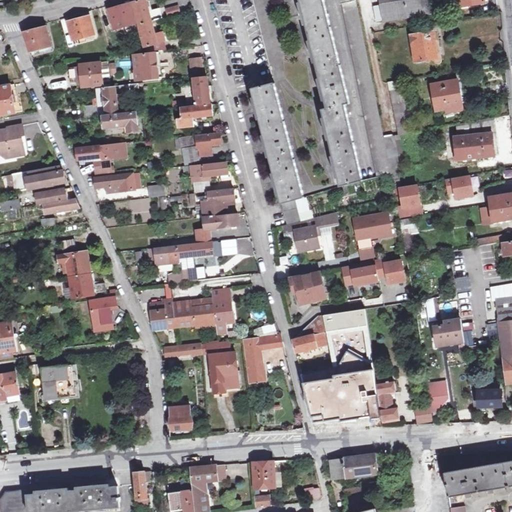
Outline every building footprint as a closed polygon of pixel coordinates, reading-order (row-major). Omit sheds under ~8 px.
[(144,48),(166,42),(163,32),(156,34),(145,0),(140,0),(141,2),(132,4),(144,48)] [(323,0),(300,0),(327,108),(322,110),(341,187),(364,181),(345,105),(350,104),(323,0)] [(378,177),(391,175),(384,136),(356,0),(338,0),(340,5),(342,5),(378,177)] [(434,5),(433,0),(380,0),(383,20),(435,12),(434,5)] [(379,4),(373,5),(375,22),(382,21),(379,4)] [(114,31),(134,25),(129,5),(108,11),(114,31)] [(180,13),(179,6),(165,9),(167,17),(180,13)] [(95,36),(89,18),(68,23),(73,42),(95,36)] [(21,35),(25,44),(28,43),(31,53),(52,47),(47,28),(21,35)] [(410,36),(415,61),(434,58),(435,61),(436,62),(438,63),(440,63),(442,60),(438,41),(435,42),(434,32),(410,36)] [(156,55),(133,58),(133,72),(136,73),(136,81),(159,78),(156,55)] [(204,73),(203,60),(192,61),(194,74),(204,73)] [(103,86),(101,71),(101,64),(80,66),(80,67),(82,86),(82,88),(103,86)] [(109,70),(101,71),(103,86),(103,87),(110,86),(109,75),(109,70)] [(194,78),(195,87),(185,88),(187,107),(211,104),(209,94),(213,93),(212,86),(209,87),(208,76),(194,78)] [(399,134),(400,134),(412,132),(403,86),(412,84),(410,78),(388,82),(399,134)] [(446,108),(461,106),(457,81),(430,85),(434,110),(446,108)] [(252,89),(281,203),(296,200),(305,197),(295,161),(275,83),(252,89)] [(127,86),(128,92),(130,91),(130,94),(138,93),(136,85),(127,86)] [(0,87),(0,115),(21,112),(20,103),(18,103),(15,86),(0,87)] [(112,88),(111,88),(96,90),(98,106),(85,108),(85,118),(115,115),(112,88)] [(181,108),(183,118),(179,119),(180,127),(194,126),(193,118),(213,116),(212,105),(181,108)] [(104,118),(105,129),(128,126),(129,133),(139,132),(136,114),(104,118)] [(495,118),(456,124),(458,137),(452,137),(453,146),(456,146),(457,159),(496,155),(495,148),(499,147),(495,118)] [(25,134),(24,126),(9,128),(9,130),(0,131),(0,153),(3,155),(16,152),(17,155),(26,153),(22,135),(25,134)] [(220,134),(197,137),(198,147),(200,146),(201,155),(208,155),(208,146),(211,145),(221,144),(220,134)] [(394,135),(398,154),(404,153),(400,134),(399,134),(394,135)] [(394,135),(384,136),(394,189),(401,188),(402,188),(395,156),(398,156),(398,154),(394,135)] [(200,162),(198,147),(197,137),(196,136),(178,138),(179,148),(182,148),(185,165),(200,162)] [(125,144),(118,145),(120,156),(116,160),(127,159),(125,144)] [(120,156),(118,145),(104,147),(105,161),(116,160),(120,156)] [(102,161),(105,161),(104,147),(78,150),(79,161),(102,159),(102,161)] [(191,166),(194,183),(210,181),(210,178),(228,175),(226,163),(203,166),(203,165),(191,166)] [(6,177),(9,193),(18,191),(66,183),(64,172),(62,172),(61,166),(6,177)] [(97,189),(118,186),(119,191),(142,189),(140,174),(95,179),(97,189)] [(470,175),(446,180),(448,193),(456,192),(457,198),(474,195),(470,175)] [(211,192),(210,181),(194,183),(195,193),(211,192)] [(402,188),(401,188),(405,207),(399,208),(401,219),(423,215),(417,185),(402,188)] [(166,188),(151,190),(151,198),(167,197),(166,188)] [(40,206),(45,205),(46,214),(83,208),(79,199),(69,200),(67,190),(39,194),(40,206)] [(207,193),(207,196),(209,196),(210,202),(204,204),(205,219),(204,219),(205,230),(239,226),(238,215),(230,216),(229,205),(236,205),(234,190),(207,193)] [(511,191),(501,193),(502,196),(490,198),(492,207),(484,209),(486,223),(511,218),(511,191)] [(2,212),(21,209),(20,200),(1,204),(2,212)] [(296,200),(281,203),(287,225),(291,224),(301,221),(296,200)] [(340,211),(318,217),(320,225),(341,220),(340,211)] [(356,218),(359,239),(372,237),(393,233),(389,212),(356,218)] [(320,225),(318,217),(301,221),(291,224),(293,232),(296,231),(298,240),(300,252),(321,247),(319,236),(317,226),(320,225)] [(55,225),(54,218),(41,220),(42,227),(55,225)] [(417,218),(400,221),(403,235),(419,232),(417,218)] [(293,232),(291,224),(287,225),(280,227),(282,235),(293,232)] [(458,229),(460,248),(467,247),(466,228),(458,229)] [(209,234),(198,235),(199,244),(210,242),(209,234)] [(499,243),(503,242),(508,242),(506,235),(476,241),(477,247),(493,245),(496,243),(499,243)] [(372,237),(359,239),(361,248),(373,246),(372,237)] [(75,247),(74,239),(61,241),(62,248),(75,247)] [(504,245),(503,242),(499,243),(496,243),(498,257),(505,256),(504,245)] [(213,244),(179,247),(180,257),(214,254),(213,244)] [(179,247),(156,250),(158,266),(181,264),(180,257),(179,247)] [(58,256),(59,263),(69,262),(75,299),(98,295),(98,293),(107,292),(105,283),(97,284),(91,251),(58,256)] [(385,259),(376,261),(377,265),(379,276),(387,275),(389,282),(406,279),(402,259),(386,262),(385,259)] [(352,266),(342,268),(345,284),(355,282),(355,284),(380,280),(379,276),(377,265),(353,269),(352,266)] [(195,268),(181,270),(182,272),(183,282),(197,281),(195,268)] [(182,272),(173,273),(167,277),(168,284),(183,282),(182,272)] [(321,273),(290,280),(293,290),(297,290),(301,304),(327,298),(321,273)] [(152,306),(154,330),(233,320),(230,288),(212,291),(213,298),(172,303),(173,309),(166,310),(165,304),(152,306)] [(92,301),(95,325),(114,322),(113,307),(119,307),(117,297),(92,301)] [(511,299),(497,301),(507,385),(511,384),(511,299)] [(329,345),(325,324),(324,316),(318,317),(293,341),(296,353),(329,345)] [(461,318),(442,321),(443,325),(435,327),(438,346),(458,343),(460,354),(466,353),(461,318)] [(12,323),(0,325),(0,353),(16,351),(14,336),(12,323)] [(256,351),(262,350),(285,347),(283,336),(243,341),(249,383),(265,382),(263,363),(257,364),(256,351)] [(223,354),(222,343),(203,345),(202,344),(189,345),(190,354),(203,354),(203,355),(208,354),(208,355),(210,355),(214,393),(225,392),(224,388),(238,387),(235,353),(230,353),(223,354)] [(178,347),(165,348),(166,357),(179,355),(178,347)] [(68,361),(45,364),(45,371),(43,372),(44,374),(45,387),(47,402),(80,399),(77,368),(69,369),(68,361)] [(32,375),(44,374),(43,372),(45,371),(45,364),(31,366),(32,375)] [(376,373),(383,422),(400,419),(394,380),(383,382),(382,372),(376,373)] [(0,376),(0,401),(21,398),(18,379),(17,373),(0,376)] [(428,385),(431,406),(442,404),(448,398),(445,382),(428,385)] [(479,392),(479,400),(480,408),(491,407),(503,407),(502,391),(496,392),(496,390),(486,391),(486,392),(479,392)] [(168,402),(171,431),(192,430),(191,406),(172,408),(171,402),(168,402)] [(443,411),(442,404),(431,406),(432,413),(443,411)] [(331,461),(333,478),(377,473),(375,456),(331,461)] [(450,497),(511,486),(511,461),(446,472),(450,497)] [(255,463),(257,489),(283,487),(282,477),(279,477),(278,462),(255,463)] [(218,466),(219,479),(228,478),(227,465),(218,466)] [(193,490),(182,492),(171,493),(173,511),(185,510),(185,511),(209,511),(207,481),(219,480),(219,479),(218,466),(192,468),(194,490),(193,490)] [(135,478),(138,503),(149,502),(147,483),(152,482),(151,471),(135,472),(135,478)] [(182,492),(193,490),(192,479),(181,480),(182,492)] [(65,511),(120,507),(120,500),(121,499),(121,497),(120,497),(119,487),(98,489),(97,486),(90,487),(90,490),(56,493),(56,490),(49,490),(49,493),(29,495),(29,491),(8,493),(2,502),(3,511),(65,511)] [(348,506),(364,504),(362,487),(347,490),(348,498),(347,499),(348,506)] [(308,501),(322,498),(319,489),(306,492),(308,501)] [(256,497),(257,508),(272,506),(271,496),(256,497)]
